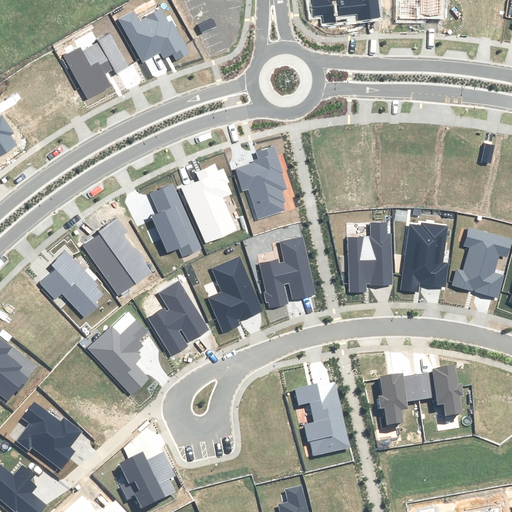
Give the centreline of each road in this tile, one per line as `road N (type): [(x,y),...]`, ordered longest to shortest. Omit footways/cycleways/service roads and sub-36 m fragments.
road 1 (tertiary): [(271,110),(184,129),(112,163),(0,247)]
road 2 (residential): [(232,368),(286,343),(349,328),(430,327),(511,345)]
road 3 (tertiary): [(0,210),(127,127),(253,76)]
road 4 (tertiary): [(309,60),(511,74)]
road 5 (tertiary): [(511,102),(419,91),(315,92)]
road 6 (residential): [(232,368),(217,418),(206,426),(184,422),(180,401),(195,381),(217,371)]
